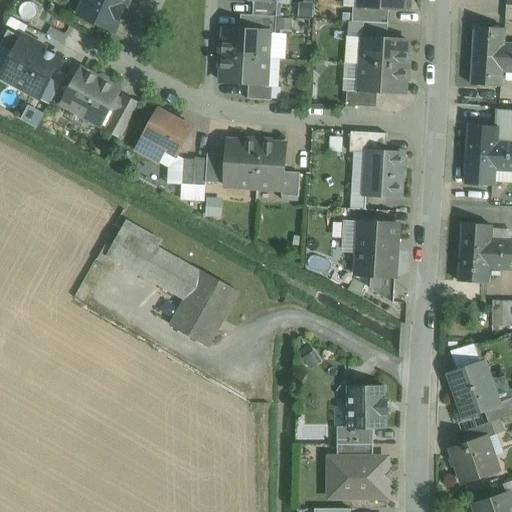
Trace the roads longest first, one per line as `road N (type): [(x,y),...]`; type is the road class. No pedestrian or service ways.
road 1 (residential): [(437,124),(419,511)]
road 2 (residential): [(126,67),(238,114),(437,124)]
road 3 (residential): [(440,0),(437,124)]
